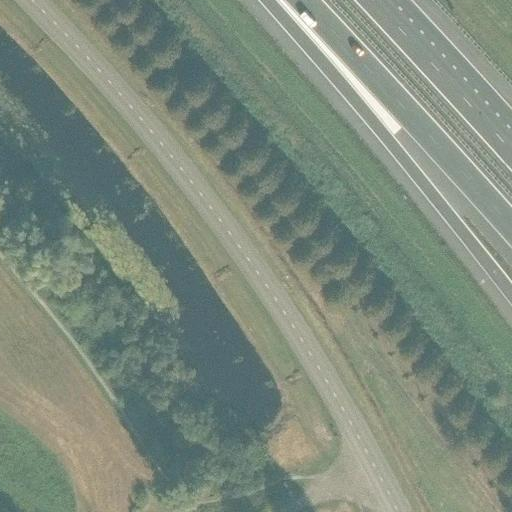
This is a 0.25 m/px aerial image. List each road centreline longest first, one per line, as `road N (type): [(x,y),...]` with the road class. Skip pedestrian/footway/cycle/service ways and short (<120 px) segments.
road 1 (secondary): [(30,0),(140,119),(267,287),(396,511)]
road 2 (motorway): [(265,0),(511,299)]
road 3 (motorway): [(295,0),(511,237)]
road 4 (motorway): [(511,145),(376,0)]
